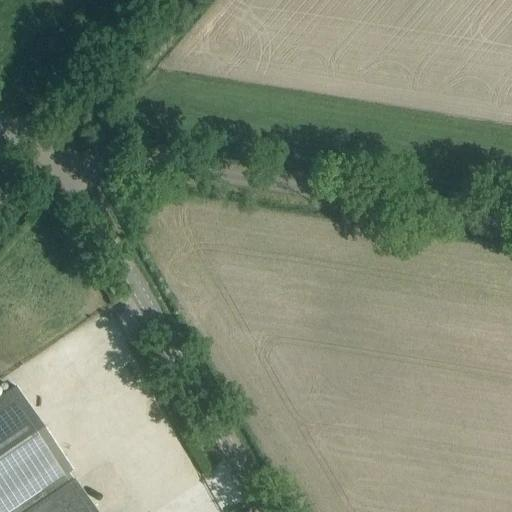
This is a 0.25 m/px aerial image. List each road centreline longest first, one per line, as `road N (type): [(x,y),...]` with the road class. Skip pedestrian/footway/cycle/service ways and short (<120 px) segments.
road 1 (unclassified): [(511,224),(129,162),(61,165)]
road 2 (tertiary): [(267,511),(117,245),(61,165)]
